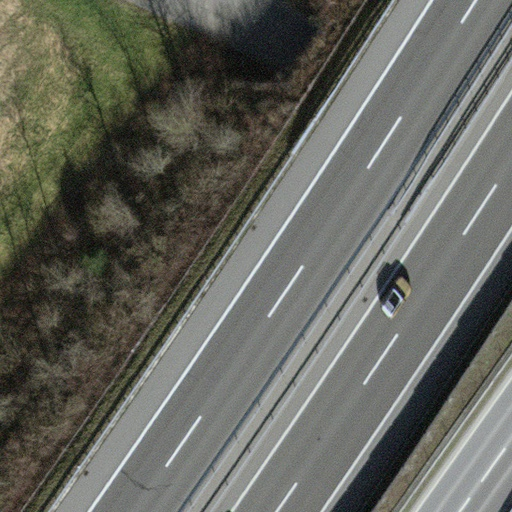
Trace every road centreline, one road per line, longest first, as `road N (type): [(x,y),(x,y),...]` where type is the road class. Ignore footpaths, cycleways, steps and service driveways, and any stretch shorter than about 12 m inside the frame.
road 1 (motorway): [(476,0),(134,511)]
road 2 (motorway): [(278,511),(511,161)]
road 3 (unclassified): [(511,184),(229,0)]
